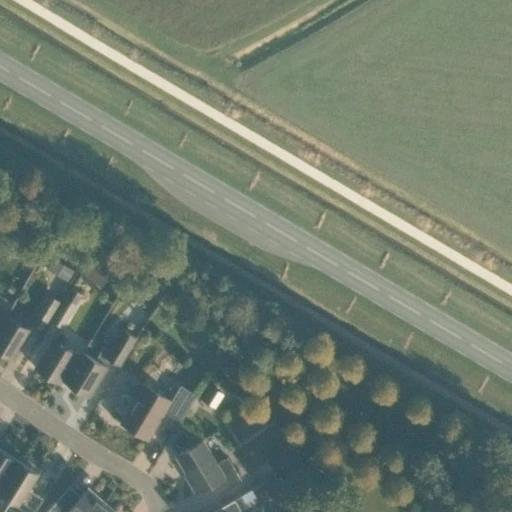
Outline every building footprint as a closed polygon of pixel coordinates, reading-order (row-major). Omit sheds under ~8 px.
[(61,275),(67,279),(74,269),(67,265),(61,275)] [(90,277),(98,269),(93,265),(86,273),(90,277)] [(82,293),(72,287),(52,320),(62,326),(82,293)] [(31,321),(43,328),(60,300),(48,293),(31,321)] [(0,350),(12,357),(30,327),(8,314),(5,317),(0,325),(0,350)] [(111,350),(104,346),(96,360),(84,353),(82,356),(74,369),(69,366),(61,380),(88,396),(110,359),(120,365),(137,338),(123,329),(111,350)] [(74,369),(82,356),(62,345),(67,337),(59,332),(36,369),(59,383),(61,380),(69,366),(74,369)] [(171,399),(144,382),(134,398),(128,393),(121,394),(114,404),(116,411),(123,416),(120,421),(148,438),(165,410),(181,419),(197,394),(181,384),(171,399)] [(202,398),(215,406),(224,392),(211,384),(202,398)] [(217,462),(203,438),(175,454),(185,471),(184,472),(196,492),(211,483),(217,494),(241,479),(227,456),(217,462)] [(281,466),(304,452),(298,444),(275,457),(281,466)] [(0,483),(16,458),(0,447),(0,483)] [(38,472),(18,459),(0,487),(0,492),(11,499),(3,511),(32,511),(42,496),(28,488),(38,472)] [(281,475),(271,481),(274,486),(284,480),(281,475)] [(94,511),(104,501),(88,486),(68,509),(56,499),(44,511),(94,511)] [(252,488),(241,494),(245,502),(256,495),(252,488)] [(234,511),(241,509),(235,498),(210,511),(234,511)] [(116,511),(104,501),(94,511),(116,511)]
